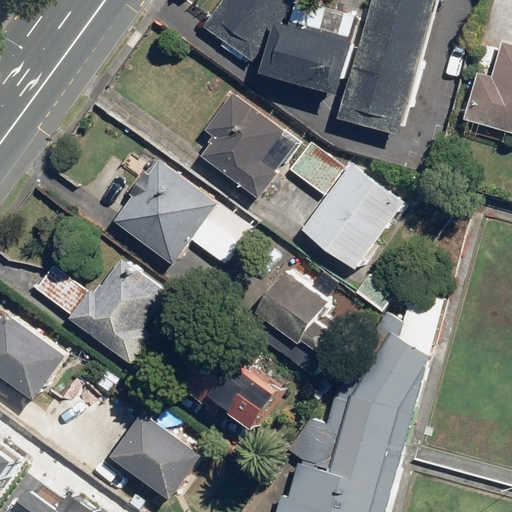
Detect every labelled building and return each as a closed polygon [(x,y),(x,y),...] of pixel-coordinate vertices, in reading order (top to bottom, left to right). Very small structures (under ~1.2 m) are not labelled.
[(374,0),(364,39),(284,20),(297,0),(222,0),(205,24),(256,59),(255,62),(271,65),(269,72),(350,92),(344,116),(406,132),(440,0),(374,0)] [(511,44),(503,42),(494,75),(479,71),(466,118),(511,130),(511,44)] [(326,192),(345,166),(236,90),(208,129),(217,135),(204,153),(265,195),(286,164),(326,192)] [(226,261),(253,223),(162,158),(117,219),(180,264),(197,240),(226,261)] [(361,267),(410,199),(355,160),(306,227),(361,267)] [(173,290),(125,254),(97,293),(54,261),(35,287),(137,362),(158,333),(148,325),(173,290)] [(324,319),(338,299),(291,266),(262,308),(327,353),(342,332),(324,319)] [(396,290),(369,271),(356,289),(383,308),(396,290)] [(69,358),(11,316),(0,330),(0,374),(37,402),(69,358)] [(264,428),(300,377),(224,325),(185,383),(224,409),(228,404),(264,428)] [(331,470),(294,459),(279,511),(370,511),(401,403),(431,353),(390,329),(354,389),(331,470)] [(184,492),(219,443),(156,397),(120,446),(184,492)] [(0,482),(21,456),(0,439),(0,482)]
